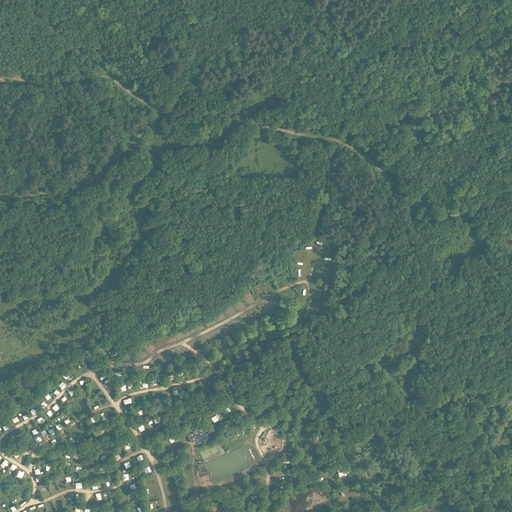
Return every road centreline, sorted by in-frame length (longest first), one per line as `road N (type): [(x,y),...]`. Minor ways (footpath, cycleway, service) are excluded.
road 1 (unknown): [(450,0),(391,46),(363,89),(338,157),(300,203),(254,203),(209,191),(98,241),(0,232)]
road 2 (track): [(511,190),(439,209),(348,139),(123,86),(27,0)]
